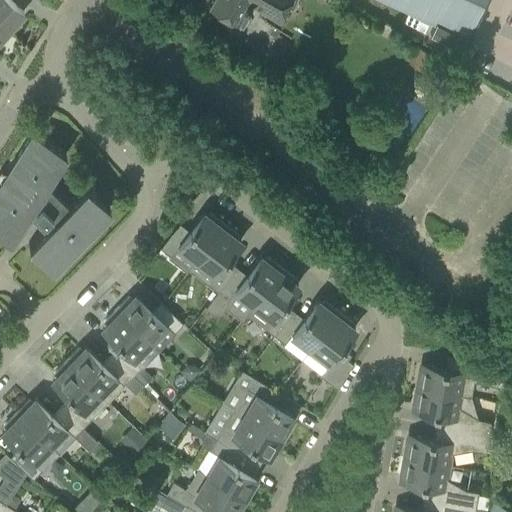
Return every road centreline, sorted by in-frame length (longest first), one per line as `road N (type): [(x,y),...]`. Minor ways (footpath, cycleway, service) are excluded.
road 1 (residential): [(144,180),(178,165),(207,179),(376,303),(388,338),(381,354)]
road 2 (residential): [(144,180),(146,201),(130,229),(0,365)]
road 3 (residential): [(281,511),(381,354)]
road 4 (residential): [(381,354),(385,390),(364,511)]
road 5 (residential): [(55,84),(144,180)]
